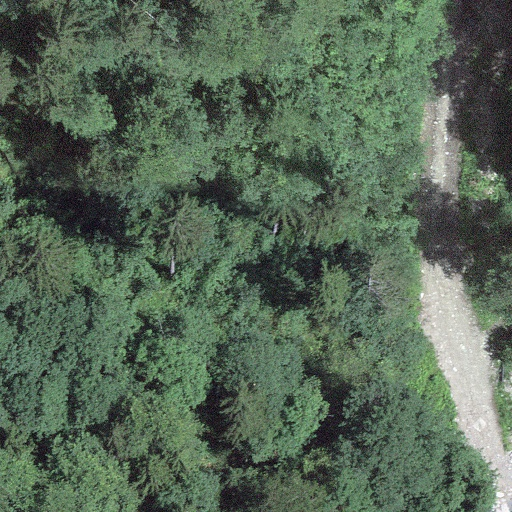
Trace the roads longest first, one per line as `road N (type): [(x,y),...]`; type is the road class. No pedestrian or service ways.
road 1 (track): [(449,285),(466,0)]
road 2 (track): [(511,484),(493,463),(460,376),(449,285)]
